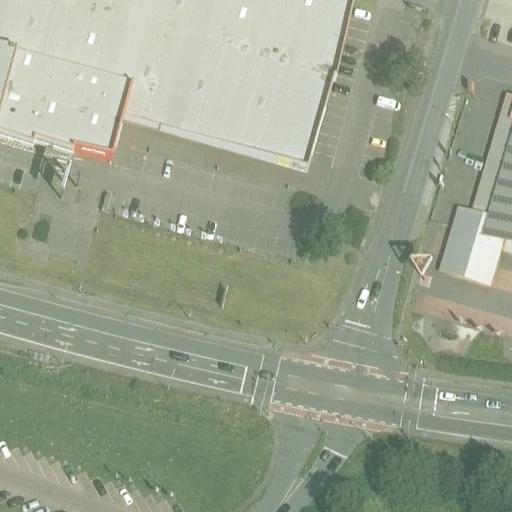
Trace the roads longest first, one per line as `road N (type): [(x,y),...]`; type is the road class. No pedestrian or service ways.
road 1 (unclassified): [(342,392),(463,0)]
road 2 (secondary): [(0,308),(342,392)]
road 3 (secondary): [(342,392),(511,413)]
road 4 (unclassified): [(278,511),(302,480),(342,392)]
